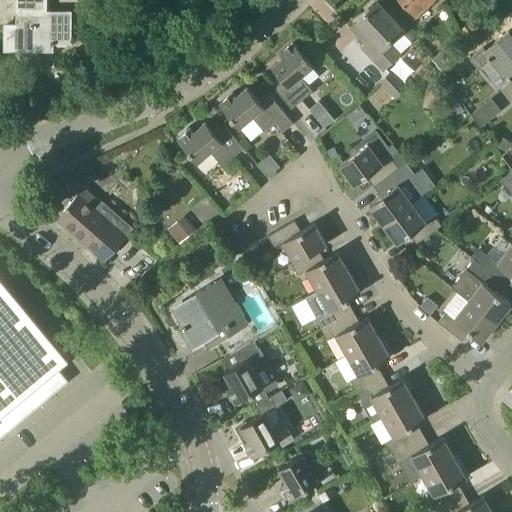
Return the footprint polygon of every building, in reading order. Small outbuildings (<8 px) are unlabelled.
[(70,12),(45,11),(45,0),(17,0),(17,24),(5,24),(5,49),(52,49),(52,44),(54,44),(54,42),(70,42),(70,12)] [(430,0),(403,0),(416,14),(430,0)] [(361,33),(368,40),(362,45),(384,69),(400,53),(389,41),(401,29),(377,3),(374,6),(372,4),(365,10),(367,12),(356,22),(364,30),(361,33)] [(485,37),(471,19),(459,29),(473,46),(485,37)] [(511,34),(509,30),(486,49),(483,46),(469,58),(478,68),(491,57),(505,75),(511,69),(511,34)] [(274,87),(292,108),(313,90),(301,76),(314,65),(294,41),(280,53),(283,56),(272,66),(283,79),(274,87)] [(443,69),(457,58),(449,47),(434,58),(443,69)] [(380,81),(397,99),(409,86),(392,69),(380,81)] [(233,91),(220,103),(239,127),(240,126),(251,140),(263,130),(264,131),(276,121),(284,131),(293,123),(293,122),(285,113),(268,92),(259,100),(248,86),(236,95),(233,91)] [(482,125),(501,110),(491,98),(472,112),(482,125)] [(244,148),(226,127),(217,134),(206,121),(195,130),(191,126),(178,138),(198,162),(211,151),(223,165),(244,148)] [(379,182),(399,167),(407,162),(393,142),(389,145),(376,129),(355,145),(359,150),(340,165),(354,184),(371,172),(379,182)] [(383,224),(412,203),(399,184),(407,178),(399,167),(379,182),(386,193),(369,205),(383,224)] [(57,205),(67,195),(60,188),(50,198),(57,205)] [(85,188),(79,195),(78,195),(58,217),(105,258),(125,236),(93,208),(99,201),(85,188)] [(412,203),(383,224),(397,243),(414,230),(421,240),(442,225),(434,215),(426,221),(412,203)] [(179,242),(195,229),(184,215),(168,229),(179,242)] [(294,269),(316,256),(313,251),(326,244),(314,222),(296,233),(290,222),(268,235),(274,246),(283,241),(295,261),(291,263),(294,269)] [(511,273),(511,244),(498,262),(490,256),(482,265),(502,281),(510,272),(511,273)] [(183,250),(173,257),(179,265),(189,258),(183,250)] [(318,289),(349,271),(337,251),(319,261),(316,256),(294,269),(297,274),(306,269),(318,289)] [(473,258),(451,286),(457,291),(468,300),(497,322),(511,303),(499,294),(495,291),(502,282),(502,281),(482,265),(473,258)] [(321,328),(343,315),(348,312),(342,302),(361,292),(349,271),(318,289),(329,309),(315,317),(321,328)] [(0,437),(69,380),(55,364),(63,356),(66,360),(69,357),(0,274),(0,437)] [(221,358),(235,351),(247,344),(238,329),(248,323),(221,278),(190,296),(192,300),(176,309),(184,323),(179,325),(181,329),(182,329),(192,346),(205,338),(210,346),(212,344),(221,358)] [(482,340),(497,322),(468,300),(454,318),(446,311),(438,321),(458,337),(465,327),(482,340)] [(347,354),(379,336),(367,316),(349,326),(343,315),(321,328),(327,339),(336,334),(347,354)] [(357,391),(379,378),(372,367),(391,357),(379,336),(347,354),(359,374),(350,379),(357,391)] [(256,403),(270,396),(266,390),(278,384),(267,364),(263,366),(257,354),(262,351),(255,340),(247,344),(235,351),(241,361),(225,370),(232,383),(228,385),(236,401),(250,393),(256,403)] [(402,377),(389,385),(384,388),(379,378),(357,391),(362,401),(374,422),(383,417),(382,414),(413,397),(402,377)] [(274,407),(279,404),(288,399),(282,389),(273,394),(270,396),(256,403),(261,413),(241,424),(249,437),(244,439),(253,455),(280,439),(272,425),(282,419),(274,407)] [(391,451),(413,439),(407,429),(426,418),(413,397),(382,414),(383,417),(394,436),(385,441),(391,451)] [(423,475),(454,457),(443,436),(425,447),(418,436),(413,439),(391,451),(397,463),(412,454),(423,475)] [(310,449),(280,466),(287,479),(282,481),(291,497),(318,482),(310,467),(318,463),(310,449)] [(431,510),(454,497),(448,487),(466,477),(454,457),(423,475),(434,495),(426,500),(431,510)] [(322,500),(337,493),(333,485),(319,492),(322,500)] [(492,511),(483,495),(465,505),(459,494),(454,497),(431,510),(432,511),(492,511)] [(331,511),(327,503),(310,511),(331,511)]
